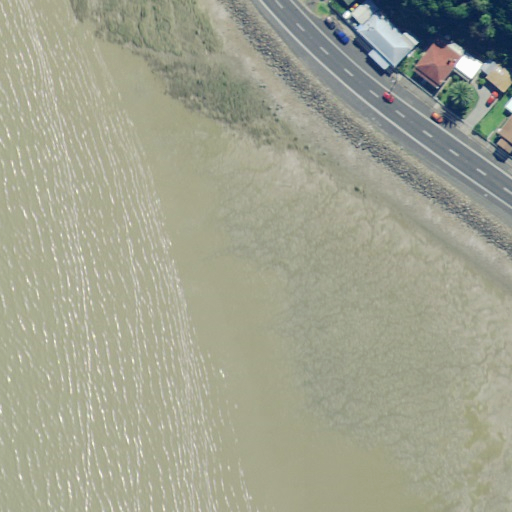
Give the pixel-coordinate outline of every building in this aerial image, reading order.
[(390,18),(372,0),(367,0),(351,15),(362,26),(356,31),(374,50),(369,55),(383,70),(390,65),(393,68),(420,43),(408,31),(402,36),(387,20),(390,18)] [(455,55),(436,40),(412,70),(437,90),(455,68),(448,63),(455,55)] [(482,65),(466,53),(453,71),(470,83),(482,65)] [(511,83),(511,75),(502,67),(489,83),(503,94),(511,83)] [(504,139),(498,145),(510,155),(511,152),(511,98),(504,107),(511,114),(496,132),(504,139)]
